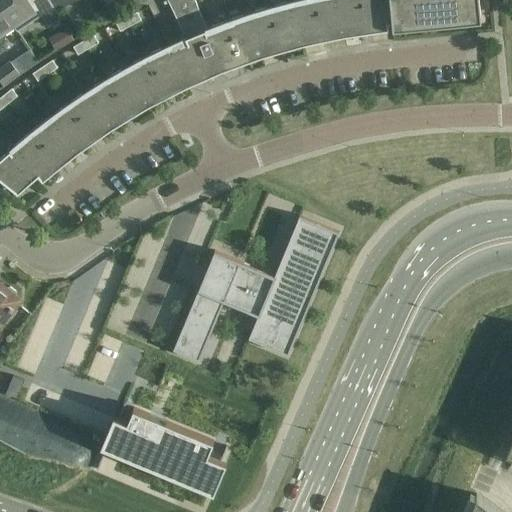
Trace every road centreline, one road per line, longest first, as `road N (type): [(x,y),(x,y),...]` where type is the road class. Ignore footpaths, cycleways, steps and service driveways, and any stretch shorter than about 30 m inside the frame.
road 1 (tertiary): [(511,221),(463,229),(426,253),(300,511)]
road 2 (tertiary): [(343,511),(427,313),(457,278),(511,259)]
road 3 (residential): [(511,115),(352,127),(222,169)]
road 4 (residential): [(199,112),(272,82),(360,60),(462,50)]
road 5 (residential): [(222,169),(82,254),(33,256),(0,233)]
road 6 (residential): [(199,112),(137,143),(42,211)]
